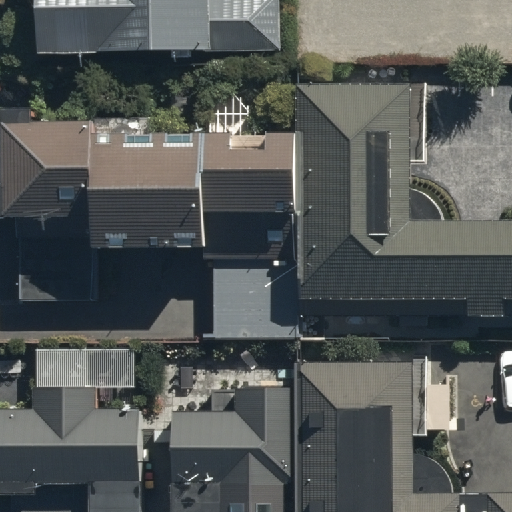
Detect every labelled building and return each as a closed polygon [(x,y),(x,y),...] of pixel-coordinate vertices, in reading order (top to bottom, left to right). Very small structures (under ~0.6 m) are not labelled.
[(38,0),(39,56),(284,53),(282,0),(38,0)] [(511,0),(456,0),(457,41),(511,40),(511,0)] [(511,229),(414,229),(414,88),(307,89),(308,301),(511,300),(511,229)] [(94,256),(289,257),(289,143),(100,144),(99,130),(40,123),(41,117),(10,117),(10,223),(27,223),(94,222),(94,256)] [(27,223),(27,304),(95,304),(94,256),(94,222),(27,223)] [(307,370),(306,511),(511,511),(511,501),(415,501),(415,370),(307,370)] [(144,511),(143,417),(99,418),(99,394),(41,394),(42,418),(3,418),(4,496),(14,496),(37,496),(37,481),(94,480),(94,511),(144,511)] [(287,511),(287,486),(295,486),(294,394),(218,395),(218,418),(182,418),(181,511),(287,511)] [(37,496),(14,496),(14,511),(94,511),(94,480),(37,481),(37,496)]
